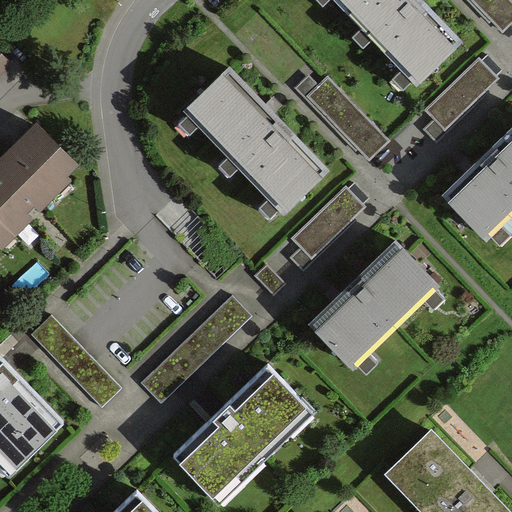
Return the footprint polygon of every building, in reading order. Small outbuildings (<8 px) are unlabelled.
[(417,0),(334,0),(414,84),(458,43),(417,0)] [(0,71),(8,63),(0,54),(0,71)] [(482,59),(429,108),(445,124),(497,76),(482,59)] [(267,114),(228,72),(182,115),(276,214),(322,172),(267,114)] [(70,164),(33,127),(0,160),(0,240),(24,217),(18,212),(33,197),(39,203),(64,179),(60,175),(70,164)] [(511,210),(511,130),(471,171),(446,195),(486,236),(511,210)] [(436,286),(394,243),(335,300),(310,324),(352,367),(436,286)] [(214,325),(208,332),(202,326),(144,382),(163,401),(228,339),(214,325)] [(7,364),(0,357),(0,464),(7,471),(60,420),(7,364)] [(309,411),(266,366),(213,416),(172,455),(216,501),(309,411)] [(506,511),(477,482),(427,431),(386,471),(426,511),(506,511)] [(152,511),(134,492),(113,511),(152,511)]
